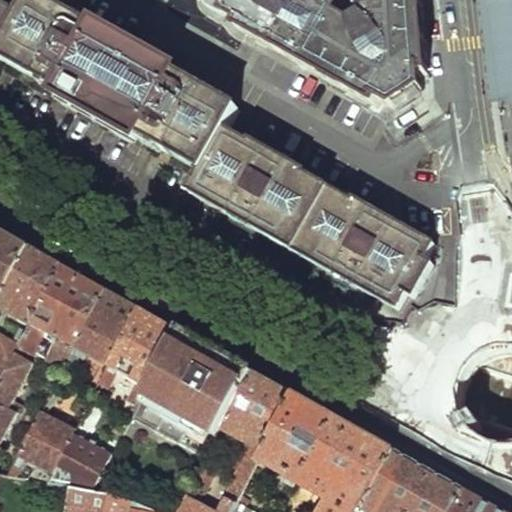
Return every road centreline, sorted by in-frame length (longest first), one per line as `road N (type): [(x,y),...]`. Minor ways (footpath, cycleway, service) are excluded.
road 1 (residential): [(0,185),(334,379)]
road 2 (residential): [(511,490),(353,407),(334,379)]
road 3 (residential): [(472,175),(450,0)]
